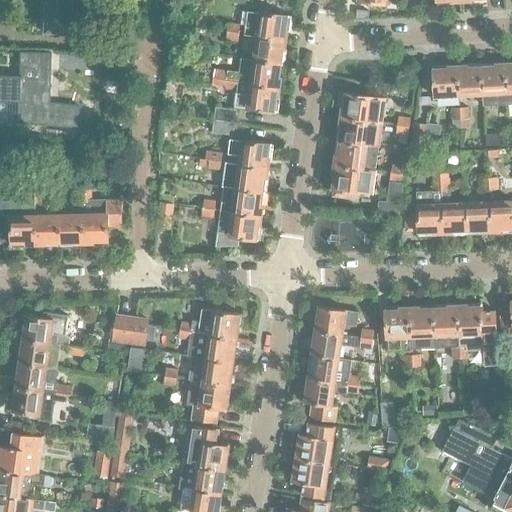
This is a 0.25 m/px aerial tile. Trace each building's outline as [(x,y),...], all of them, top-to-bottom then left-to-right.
[(44,0),(44,33),(71,33),(72,0),(44,0)] [(357,10),(357,18),(370,17),(370,11),(357,10)] [(260,27),(258,36),(288,40),(290,30),(289,30),(291,17),(292,17),(292,16),(262,12),(262,13),(250,12),(248,26),(260,27)] [(227,31),(239,33),(240,24),(228,22),(227,31)] [(238,42),(239,33),(227,31),(226,40),(238,42)] [(288,40),(258,36),(255,60),(284,64),(286,50),(287,50),(288,40)] [(174,48),(173,56),(185,57),(186,49),(174,48)] [(50,103),(52,54),(22,53),(21,77),(0,76),(0,100),(20,102),(18,122),(79,128),(81,106),(50,103)] [(228,71),(227,80),(226,80),(239,82),(252,84),(281,88),(283,77),(282,77),(284,64),(255,60),(242,58),(240,73),(228,71)] [(483,63),(483,64),(484,93),(485,105),(509,103),(506,62),(496,62),(496,63),(483,64),(483,63)] [(458,65),(460,94),(484,93),(483,64),(469,65),(469,64),(458,65)] [(436,96),(460,94),(458,65),(448,65),(448,66),(435,67),(435,66),(434,66),(436,96)] [(281,88),(252,84),(250,93),(236,91),(234,106),(248,108),(278,112),(278,111),(277,110),(279,97),(280,98),(281,88)] [(341,117),(376,122),(377,113),(384,114),(386,98),(375,97),(375,96),(358,94),(359,93),(349,91),(348,93),(345,92),(345,94),(346,94),(344,107),(343,107),(341,117)] [(214,119),(235,122),(237,109),(216,106),(214,119)] [(452,120),(461,119),(460,107),(451,108),(452,120)] [(460,107),(461,119),(461,128),(470,127),(469,107),(460,107)] [(398,125),(409,126),(410,118),(399,116),(398,125)] [(341,127),(339,140),(339,141),(379,146),(381,137),(383,123),(376,122),(341,117),(340,127),(341,127)] [(233,133),(235,122),(214,119),(212,131),(233,133)] [(427,124),(413,122),(410,147),(424,149),(427,124)] [(427,124),(424,149),(439,151),(442,125),(427,124)] [(408,135),(409,126),(398,125),(396,134),(408,135)] [(500,133),(486,133),(486,145),(501,144),(500,133)] [(240,164),(270,168),(271,158),(270,157),(272,144),(273,145),(273,143),(244,139),(243,141),(232,139),(230,153),(241,155),(240,164)] [(339,141),(339,140),(338,139),(338,141),(339,141),(337,154),(336,154),(335,164),(376,169),(379,146),(339,141)] [(207,150),(205,159),(221,161),(222,152),(207,150)] [(35,203),(35,190),(34,190),(34,178),(26,178),(25,158),(9,158),(10,184),(22,184),(22,200),(0,200),(0,216),(11,216),(12,245),(13,245),(13,244),(26,243),(26,245),(36,244),(35,215),(36,202),(35,203)] [(220,170),(221,161),(205,159),(199,158),(198,167),(208,168),(208,169),(220,170)] [(265,191),(265,190),(267,178),(268,178),(270,168),(240,164),(237,187),(265,191)] [(376,169),(335,164),(333,174),(334,174),(333,187),(332,187),(331,188),(335,188),(334,194),(351,196),(352,191),(361,192),(361,191),(373,192),(376,169)] [(391,164),(391,172),(406,174),(407,165),(391,164)] [(406,174),(391,172),(390,181),(405,182),(406,174)] [(443,231),(441,173),(433,173),(433,179),(432,179),(432,191),(417,191),(418,202),(418,213),(406,213),(407,228),(419,228),(419,232),(420,232),(420,231),(433,230),(433,231),(443,231)] [(468,229),(466,200),(451,201),(450,178),(449,178),(449,173),(441,173),(443,231),(454,230),(454,229),(467,229),(468,229)] [(481,190),(490,189),(489,177),(480,178),(481,190)] [(489,177),(490,189),(499,189),(498,177),(489,177)] [(233,211),(263,215),(264,205),(263,205),(265,192),(266,192),(266,191),(265,190),(265,191),(237,187),(233,211)] [(35,203),(36,202),(44,202),(44,190),(35,190),(35,203)] [(84,214),(84,243),(94,243),(94,242),(108,241),(108,242),(109,242),(109,227),(122,226),(121,199),(92,200),(91,190),(83,190),(83,202),(84,214)] [(379,206),(379,212),(397,214),(399,215),(401,194),(390,193),(389,198),(389,201),(380,200),(379,206)] [(511,198),(490,199),(491,229),(502,228),(502,227),(511,226),(511,198)] [(204,207),(215,209),(216,201),(205,199),(204,207)] [(468,229),(467,229),(467,230),(469,230),(469,229),(481,228),(481,229),(491,229),(490,199),(466,200),(468,229)] [(161,202),(157,226),(170,228),(174,203),(161,202)] [(214,217),(215,209),(204,207),(203,215),(214,217)] [(261,225),(263,215),(233,211),(233,212),(225,211),(220,245),(242,245),(243,237),(259,239),(259,238),(258,238),(260,225),(261,225)] [(47,243),(60,243),(60,242),(60,214),(35,215),(36,244),(47,244),(47,243)] [(60,242),(60,243),(60,244),(61,244),(61,243),(74,242),(74,243),(84,243),(84,214),(60,214),(60,242)] [(368,214),(360,214),(360,222),(369,222),(368,214)] [(511,299),(511,302),(511,314),(500,315),(502,340),(511,338),(511,299)] [(468,304),(458,304),(461,358),(469,358),(468,350),(485,350),(485,344),(498,343),(496,315),(484,316),(483,303),(482,304),(482,305),(468,305),(468,304)] [(434,305),(434,306),(436,335),(436,347),(451,347),(452,359),(461,358),(458,304),(448,305),(448,306),(435,306),(435,305),(434,305)] [(316,329),(343,333),(345,323),(357,325),(359,311),(319,305),(316,329)] [(413,351),(413,348),(412,348),(412,336),(410,306),(400,307),(400,308),(387,308),(387,307),(386,307),(387,337),(388,337),(389,349),(401,348),(402,352),(413,351)] [(434,306),(420,307),(420,306),(410,306),(412,336),(412,348),(413,348),(436,347),(436,335),(434,306)] [(181,321),(180,329),(238,337),(241,313),(202,307),(200,321),(193,320),(193,322),(181,321)] [(23,340),(61,345),(68,346),(68,345),(70,345),(71,339),(69,338),(66,334),(69,315),(44,312),(44,317),(27,314),(23,340)] [(127,341),(129,342),(133,317),(117,314),(114,339),(127,341)] [(133,317),(129,342),(145,344),(146,340),(148,325),(149,319),(133,317)] [(148,325),(146,340),(154,341),(156,326),(148,325)] [(361,336),(373,338),(374,330),(362,328),(361,336)] [(187,355),(192,356),(193,355),(234,361),(238,337),(180,329),(179,338),(189,340),(187,355)] [(312,353),(340,357),(342,344),(378,350),(377,339),(373,339),(373,338),(361,336),(343,334),(343,333),(316,329),(312,353)] [(111,339),(109,350),(125,352),(127,341),(114,339),(111,339)] [(20,362),(58,367),(61,345),(23,340),(20,362)] [(84,347),(70,345),(68,345),(68,346),(67,354),(82,357),(84,347)] [(131,347),(128,370),(141,371),(145,349),(131,347)] [(308,377),(360,385),(361,376),(350,375),(351,372),(338,370),(340,357),(312,353),(308,377)] [(413,366),(412,354),(403,355),(404,367),(413,366)] [(421,354),(412,354),(413,366),(422,366),(421,354)] [(193,355),(192,356),(189,378),(191,379),(230,385),(234,361),(193,355)] [(16,386),(71,393),(73,385),(55,383),(58,367),(20,362),(16,386)] [(165,375),(177,377),(178,368),(166,367),(165,375)] [(176,386),(177,377),(165,375),(163,384),(176,386)] [(360,385),(308,377),(305,401),(312,402),(310,417),(336,421),(338,405),(333,404),(334,393),(347,395),(347,392),(358,393),(360,385)] [(230,385),(191,379),(187,403),(194,404),(191,418),(217,422),(219,408),(227,409),(230,385)] [(71,393),(16,386),(13,410),(29,412),(28,416),(40,418),(40,419),(52,421),(55,400),(70,402),(71,393)] [(381,403),(383,430),(396,429),(394,402),(381,403)] [(437,405),(423,405),(423,415),(438,415),(437,405)] [(120,410),(114,452),(128,454),(134,413),(120,410)] [(368,411),(366,424),(375,425),(377,413),(368,411)] [(454,455),(496,476),(498,472),(506,476),(511,463),(511,457),(489,445),(494,434),(470,422),(469,423),(459,418),(443,449),(454,455)] [(24,430),(24,422),(12,421),(11,428),(24,430)] [(296,457),(324,461),(336,463),(342,426),(309,421),(307,434),(300,433),(296,457)] [(411,433),(425,433),(424,421),(410,422),(411,433)] [(86,437),(113,441),(115,427),(88,423),(86,437)] [(184,462),(226,468),(229,444),(215,442),(218,428),(190,424),(184,462)] [(0,444),(0,469),(38,475),(44,436),(14,432),(12,446),(0,444)] [(98,450),(95,476),(108,478),(111,452),(98,450)] [(128,454),(114,452),(111,476),(124,478),(127,460),(128,454)] [(369,455),(367,468),(386,471),(392,459),(369,455)] [(336,463),(324,461),(296,457),(293,481),(300,482),(298,494),(330,499),(334,473),(336,463)] [(184,487),(222,492),(226,468),(184,462),(181,486),(185,486),(184,487)] [(511,463),(506,476),(498,472),(496,476),(491,486),(499,490),(496,496),(511,504),(511,463)] [(0,493),(34,498),(36,483),(44,483),(43,486),(52,487),(53,477),(38,475),(0,469),(0,493)] [(111,481),(106,511),(120,511),(125,483),(111,481)] [(219,511),(222,492),(184,487),(180,511),(219,511)] [(362,504),(378,506),(380,489),(376,488),(362,499),(362,504)] [(45,500),(34,498),(0,493),(0,511),(34,511),(35,507),(44,509),(45,500)] [(90,506),(103,508),(104,499),(91,497),(90,506)] [(287,511),(329,511),(331,502),(302,498),(300,508),(289,507),(287,511)]
